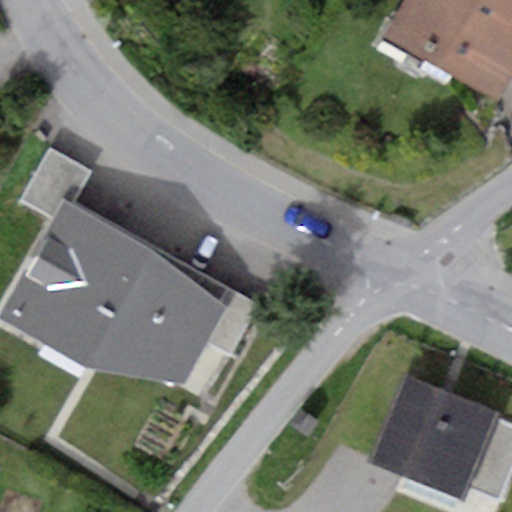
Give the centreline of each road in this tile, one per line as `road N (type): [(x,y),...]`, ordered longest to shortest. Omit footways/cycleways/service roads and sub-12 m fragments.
road 1 (residential): [(395,278),(172,167),(114,125),(27,0)]
road 2 (residential): [(198,511),(395,278)]
road 3 (residential): [(395,278),(511,195)]
road 4 (residential): [(511,334),(395,278)]
